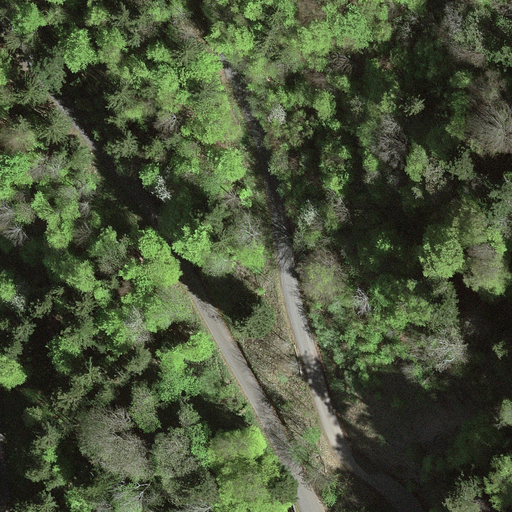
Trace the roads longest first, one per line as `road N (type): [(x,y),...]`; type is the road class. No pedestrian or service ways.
road 1 (unclassified): [(0,13),(137,194),(312,511)]
road 2 (unclassified): [(416,511),(348,452),(319,391),(258,133),(208,0)]
